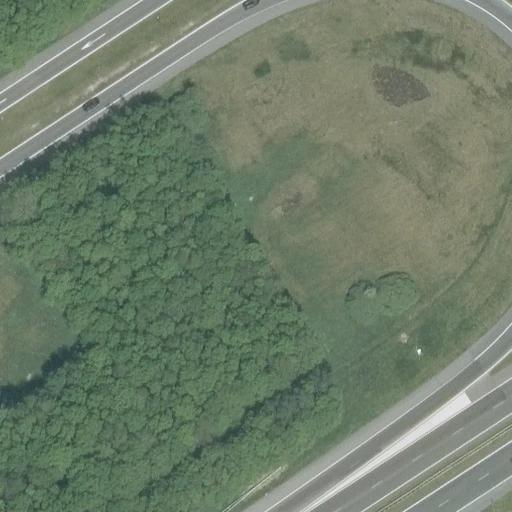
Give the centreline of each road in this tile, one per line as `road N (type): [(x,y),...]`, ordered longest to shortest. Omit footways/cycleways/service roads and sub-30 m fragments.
road 1 (motorway): [(0,170),(268,0)]
road 2 (motorway): [(511,338),(306,511)]
road 3 (motorway): [(511,396),(336,511)]
road 4 (motorway): [(166,0),(0,107)]
